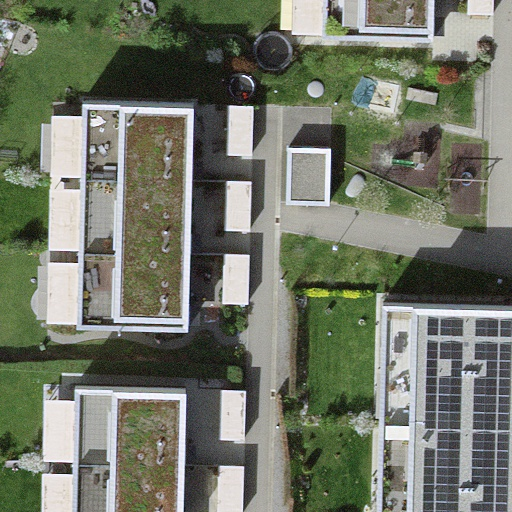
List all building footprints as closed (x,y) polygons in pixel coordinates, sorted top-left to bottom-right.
[(323,0),(322,34),(433,38),(434,0),(433,0),(323,0)] [(494,0),(468,0),(468,13),(494,14),(494,0)] [(190,308),(192,234),(194,164),(195,106),(81,104),(76,324),(190,326),(190,308)] [(252,105),(227,105),(227,151),(252,151),(252,105)] [(329,146),(288,146),(288,202),(330,202),(329,146)] [(251,181),(226,181),(226,227),(251,227),(251,181)] [(248,254),(223,254),(223,300),(248,300),(248,254)] [(377,511),(511,511),(511,304),(382,301),(377,511)] [(181,511),(183,446),(184,384),(71,382),(67,511),(181,511)] [(245,388),(220,388),(220,435),(245,435),(245,388)] [(242,464),(217,464),(217,511),(242,511),(242,464)]
